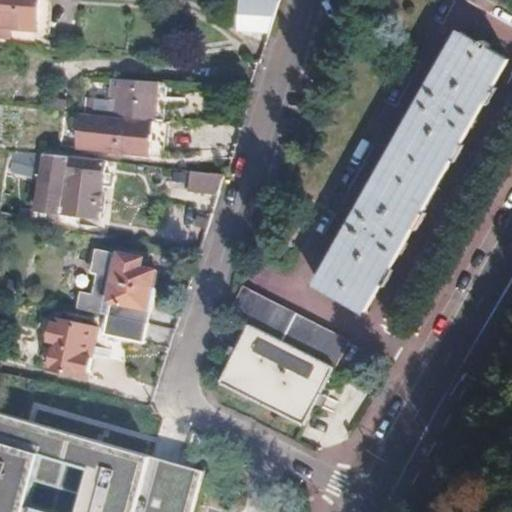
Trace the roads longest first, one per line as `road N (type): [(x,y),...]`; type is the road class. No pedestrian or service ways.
road 1 (residential): [(364,500),(196,418),(179,398),(179,365),(294,0)]
road 2 (secondary): [(511,237),(364,500)]
road 3 (secondary): [(391,511),(511,300)]
